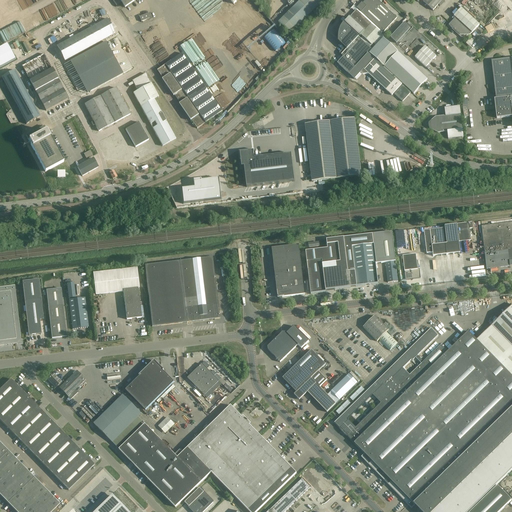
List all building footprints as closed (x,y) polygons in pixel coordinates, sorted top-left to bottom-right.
[(290,34),(321,3),(318,0),(300,0),(278,23),(290,34)] [(361,4),(357,8),(361,12),(383,33),(397,18),(377,0),(364,0),(365,1),(363,3),(362,4),(361,4)] [(421,0),(433,10),(442,0),(421,0)] [(454,16),(455,18),(449,25),(460,35),(470,35),(472,33),(479,25),(461,8),(454,16)] [(356,10),(354,12),(344,23),(359,37),(361,35),(372,45),(382,34),(371,24),(356,10)] [(148,20),(152,19),(150,13),(147,14),(139,17),(142,22),(148,19),(148,20)] [(107,19),(56,46),(65,61),(85,50),(86,52),(89,51),(88,49),(115,34),(107,19)] [(344,58),(338,65),(349,74),(354,79),(360,73),(362,75),(368,74),(364,70),(363,69),(374,58),(368,53),(372,49),(365,43),(343,23),(342,25),(341,26),(340,27),(341,28),(341,29),(340,30),(340,34),(339,36),(339,38),(339,39),(339,40),(347,47),(341,55),(344,58)] [(404,23),(390,38),(396,43),(410,28),(405,24),(404,23)] [(274,30),(264,38),(275,52),(286,43),(274,30)] [(384,66),(397,52),(397,51),(383,38),(369,53),(384,66)] [(105,43),(73,61),(90,92),(123,74),(105,43)] [(7,45),(0,48),(0,69),(15,61),(7,45)] [(425,46),(415,57),(411,54),(409,57),(423,70),(426,67),(436,56),(425,46)] [(427,79),(397,52),(384,66),(413,94),(427,79)] [(220,113),(223,111),(220,107),(183,53),(158,70),(198,128),(220,113)] [(44,55),(22,67),(29,81),(52,69),(44,55)] [(511,58),(493,61),(497,99),(494,99),(496,119),(511,116),(511,58)] [(402,102),(411,93),(403,85),(402,85),(402,84),(374,59),(364,70),(368,74),(392,96),(394,93),(395,94),(394,94),(402,102)] [(52,69),(29,81),(35,92),(58,79),(52,69)] [(27,124),(40,117),(14,70),(1,77),(27,124)] [(146,73),(132,81),(137,90),(150,82),(146,73)] [(58,79),(35,92),(40,101),(63,89),(58,79)] [(133,93),(140,107),(162,146),(176,139),(154,99),(158,97),(151,83),(133,93)] [(116,88),(100,96),(114,123),(130,114),(123,101),(116,88)] [(63,89),(40,101),(46,111),(68,99),(63,89)] [(430,122),(430,124),(428,124),(429,128),(430,127),(431,129),(437,133),(447,132),(448,139),(463,137),(459,106),(444,108),(445,116),(435,117),(430,122)] [(312,181),(361,176),(354,119),(305,125),(312,181)] [(138,122),(125,130),(135,147),(148,140),(138,122)] [(43,127),(26,136),(45,171),(63,162),(49,135),(52,134),(49,129),(46,131),(44,126),(43,127)] [(254,158),(253,153),(253,151),(249,151),(240,153),(241,167),(244,167),(247,187),(294,182),(291,154),(254,158)] [(93,159),(77,167),(82,176),(98,167),(93,159)] [(193,187),(182,189),(183,204),(221,199),(219,178),(200,180),(200,179),(192,180),(193,187)] [(511,218),(488,222),(493,261),(511,259),(511,218)] [(430,230),(424,231),(427,253),(432,253),(433,256),(460,253),(459,242),(471,241),(469,229),(472,229),(472,222),(445,226),(445,228),(430,230)] [(393,232),(376,234),(379,263),(386,262),(389,283),(399,281),(396,261),(393,232)] [(373,234),(344,238),(347,261),(350,287),(355,287),(359,286),(359,287),(365,286),(365,285),(379,284),(377,264),(379,263),(376,234),(373,234)] [(328,249),(306,252),(311,294),(326,292),(325,290),(350,287),(347,261),(344,238),(327,240),(328,249)] [(278,298),(306,295),(299,245),(272,249),(278,298)] [(416,255),(403,256),(405,280),(421,278),(419,269),(417,269),(416,255)] [(152,327),(219,319),(212,257),(145,265),(152,327)] [(96,294),(123,291),(127,319),(141,318),(138,288),(136,268),(93,273),(96,294)] [(22,281),(24,301),(28,335),(41,334),(39,320),(43,319),(41,299),(39,279),(22,281)] [(69,299),(75,298),(73,283),(67,284),(69,299)] [(0,345),(21,343),(14,286),(0,287),(0,345)] [(46,290),(48,306),(52,338),(66,337),(61,288),(46,290)] [(72,329),(88,327),(85,298),(69,299),(72,329)] [(468,332),(447,352),(440,345),(423,362),(417,356),(438,336),(431,328),(334,423),(364,454),(361,457),(411,508),(415,505),(421,511),(468,511),(511,469),(511,305),(476,340),(468,332)] [(389,330),(374,316),(363,327),(377,342),(389,330)] [(287,334),(286,332),(283,332),(267,347),(268,350),(280,362),(298,345),(301,349),(309,342),(294,327),(287,334)] [(390,351),(397,343),(387,332),(379,340),(390,351)] [(311,350),(282,378),(296,393),(318,372),(325,365),(311,350)] [(140,376),(126,390),(145,410),(174,382),(163,371),(164,370),(161,367),(160,368),(156,364),(153,364),(143,373),(142,373),(139,376),(140,376)] [(204,396),(219,381),(202,364),(187,378),(204,396)] [(75,390),(85,380),(76,371),(65,382),(59,388),(67,397),(70,400),(78,393),(75,390)] [(296,393),(294,395),(299,400),(307,392),(327,412),(336,404),(327,395),(319,387),(327,380),(318,372),(296,393)] [(349,373),(328,394),(336,403),(358,382),(349,373)] [(59,388),(65,382),(63,380),(61,382),(54,375),(51,377),(51,376),(47,380),(51,383),(52,382),(56,387),(57,386),(59,388)] [(94,465),(75,446),(10,379),(0,389),(0,420),(68,490),(94,465)] [(122,395),(119,398),(94,423),(112,442),(141,414),(122,395)] [(230,406),(187,448),(177,458),(145,424),(119,450),(175,508),(211,472),(249,511),(256,511),(296,473),(250,425),(251,424),(243,416),(242,417),(230,406)] [(51,511),(59,504),(8,451),(0,443),(0,495),(16,511),(51,511)] [(267,511),(285,511),(311,487),(316,487),(320,492),(314,497),(319,503),(331,491),(322,481),(322,482),(316,476),(316,470),(307,470),(307,474),(303,479),(303,478),(267,511)] [(499,511),(511,501),(497,486),(470,511),(499,511)] [(185,502),(194,511),(203,511),(214,502),(200,488),(185,502)] [(129,511),(121,503),(119,504),(113,497),(98,511),(97,510),(95,511),(129,511)]
